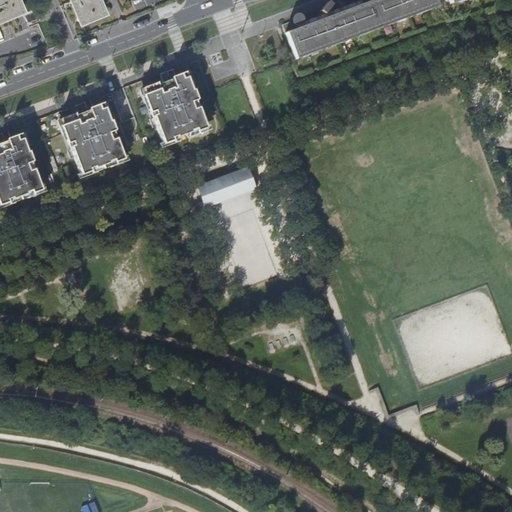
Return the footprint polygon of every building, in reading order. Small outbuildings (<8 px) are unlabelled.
[(0,0),(0,21),(21,12),(15,0),(0,0)] [(97,0),(68,0),(78,23),(103,13),(97,0)] [(376,0),(283,35),(292,57),(432,5),(446,1),(451,0),(376,0)] [(432,5),(292,57),(293,61),(434,9),(432,5)] [(22,16),(26,24),(37,20),(34,12),(22,16)] [(156,84),(139,90),(142,97),(148,115),(154,129),(156,128),(162,146),(206,129),(199,109),(196,102),(193,92),(192,92),(187,79),(186,76),(185,74),(171,79),(172,80),(157,86),(156,84)] [(74,115),(56,121),(59,128),(66,146),(71,159),(73,158),(79,176),(123,160),(116,140),(114,132),(110,122),(109,123),(104,109),(103,106),(102,104),(88,109),(89,111),(74,117),(74,115)] [(0,205),(40,190),(33,170),(31,163),(28,153),(26,153),(21,139),(20,137),(20,134),(6,140),(6,141),(0,143),(0,205)] [(256,190),(247,167),(196,187),(204,209),(256,190)]
